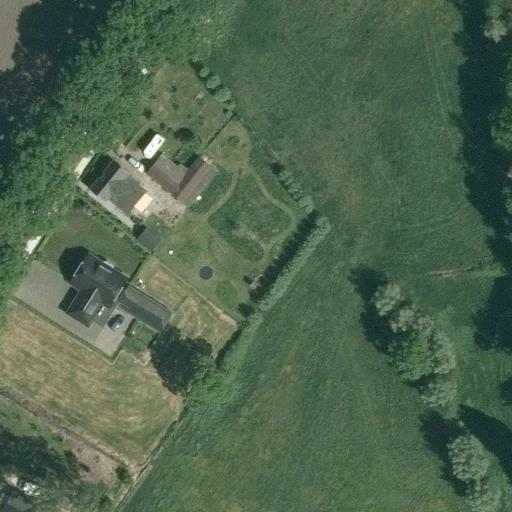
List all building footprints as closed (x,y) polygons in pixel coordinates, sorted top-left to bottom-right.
[(161,153),(145,173),(184,203),(211,169),(193,156),(186,166),(182,163),(179,167),(161,153)] [(152,205),(142,197),(146,192),(128,177),(130,175),(113,162),(90,189),(105,202),(107,199),(127,215),(132,209),(142,217),(152,205)] [(80,269),(71,283),(84,291),(80,296),(79,295),(68,313),(88,326),(103,303),(110,307),(128,279),(114,270),(113,266),(106,262),(102,263),(89,255),(88,257),(83,258),(79,264),(80,269)] [(129,287),(117,307),(160,334),(129,287)] [(14,488),(2,511),(40,511),(45,502),(14,488)]
